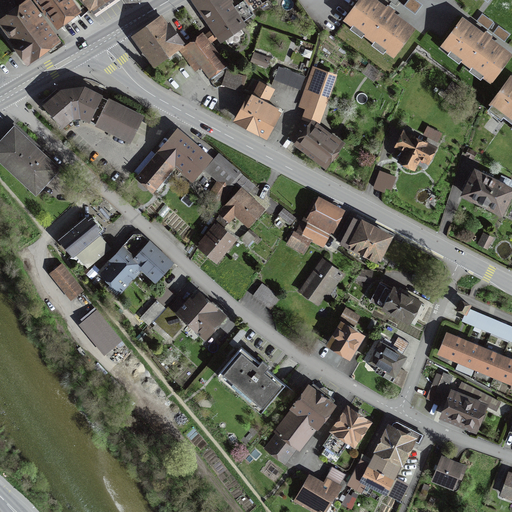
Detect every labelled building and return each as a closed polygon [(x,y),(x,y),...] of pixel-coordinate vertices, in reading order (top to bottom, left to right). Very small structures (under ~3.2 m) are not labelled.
[(0,0),(0,17),(17,39),(14,42),(27,60),(54,40),(28,3),(32,0),(0,0)] [(58,24),(76,11),(67,0),(38,0),(46,10),(47,9),(58,24)] [(84,0),(92,12),(109,0),(84,0)] [(238,10),(233,13),(228,5),(231,2),(229,0),(199,0),(197,1),(216,28),(220,33),(221,35),(222,35),(237,25),(252,14),(244,2),(236,7),(238,10)] [(262,3),(260,0),(242,0),(251,11),(262,3)] [(393,54),(412,29),(392,13),(394,11),(387,7),(386,9),(374,0),(360,0),(346,19),(393,54)] [(422,5),(415,0),(408,0),(404,5),(415,14),(422,5)] [(493,22),(482,14),(477,21),(488,29),(493,22)] [(453,50),(462,56),(461,58),(473,67),(475,66),(484,72),(482,74),(491,80),(510,54),(489,39),(491,37),(485,33),(483,35),(463,19),(443,45),(452,51),(453,50)] [(178,45),(173,39),(177,35),(170,25),(165,28),(160,21),(138,37),(155,62),(178,45)] [(498,26),(493,33),(504,41),(509,34),(498,26)] [(203,38),(207,43),(220,33),(216,28),(203,38)] [(207,43),(203,38),(202,36),(181,52),(195,70),(203,65),(210,74),(207,76),(212,82),(225,73),(220,66),(223,64),(207,43)] [(268,59),(254,54),(252,61),(266,66),(268,59)] [(274,80),(300,90),(305,76),(279,66),(274,80)] [(312,68),(299,105),(308,108),(321,112),(334,76),(312,68)] [(246,77),(227,71),(222,84),(241,90),(246,77)] [(511,77),(492,103),(506,114),(503,117),(511,123),(511,77)] [(275,113),(262,106),(264,101),(271,89),(261,83),(254,96),(252,95),(238,119),(266,134),(276,114),(275,113)] [(79,112),(80,114),(80,116),(88,119),(100,95),(85,88),(84,90),(79,90),(79,88),(66,90),(67,92),(62,92),(60,91),(44,105),(62,125),(73,117),(73,115),(72,113),(79,112)] [(88,119),(89,120),(90,118),(97,121),(95,123),(130,141),(142,116),(100,95),(88,119)] [(292,137),(325,162),(339,144),(306,119),(292,137)] [(441,134),(428,127),(424,134),(437,141),(441,134)] [(0,158),(35,191),(57,168),(14,128),(0,142),(0,158)] [(402,163),(403,166),(407,168),(411,167),(412,165),(414,167),(419,157),(427,161),(434,147),(405,132),(398,146),(405,150),(400,160),(403,161),(402,163)] [(135,171),(141,176),(140,177),(152,188),(167,171),(169,174),(178,163),(193,175),(207,159),(177,133),(154,160),(148,155),(135,171)] [(211,166),(223,176),(219,181),(208,199),(219,206),(233,185),(242,175),(239,172),(219,155),(211,166)] [(375,185),(384,189),(389,174),(381,171),(375,185)] [(511,190),(511,189),(476,171),(464,193),(501,212),(511,190)] [(236,184),(246,193),(253,184),(243,175),(236,184)] [(216,225),(221,229),(229,219),(228,217),(235,210),(248,223),(261,209),(241,191),(221,212),(214,223),(216,225)] [(314,198),(297,233),(309,240),(322,246),(332,226),(312,216),(320,201),(314,198)] [(312,216),(332,226),(340,211),(320,201),(312,216)] [(290,224),(295,218),(283,208),(279,214),(290,224)] [(376,261),(379,256),(389,236),(349,216),(337,240),(343,243),(376,261)] [(60,239),(73,254),(78,250),(97,234),(103,229),(93,217),(87,222),(85,219),(60,239)] [(221,229),(216,225),(214,227),(216,229),(202,247),(216,258),(232,238),(221,229)] [(288,244),(302,253),(309,240),(297,233),(295,232),(288,244)] [(109,248),(97,234),(78,250),(89,264),(109,248)] [(492,238),(484,234),(479,243),(487,247),(492,238)] [(136,259),(149,245),(138,235),(134,235),(112,259),(132,277),(143,266),(136,259)] [(143,266),(156,278),(169,263),(149,245),(136,259),(143,266)] [(109,287),(117,294),(132,277),(112,259),(100,271),(112,283),(109,287)] [(301,291),(318,303),(332,282),(335,284),(342,274),(323,260),(321,263),(301,291)] [(63,266),(53,274),(71,296),(81,288),(63,266)] [(371,281),(372,272),(362,270),(357,278),(371,281)] [(384,308),(395,288),(381,281),(370,300),(384,308)] [(270,308),(279,297),(262,284),(253,295),(270,308)] [(395,288),(384,308),(414,324),(425,304),(395,288)] [(153,327),(167,339),(179,325),(184,319),(183,318),(184,316),(205,334),(222,315),(213,307),(215,304),(203,293),(200,295),(200,294),(193,302),(189,298),(185,303),(176,313),(170,308),(166,313),(153,327)] [(179,298),(170,308),(176,313),(185,303),(179,298)] [(149,324),(164,307),(157,301),(142,317),(149,324)] [(458,309),(466,313),(467,309),(469,304),(461,301),(458,309)] [(511,327),(467,309),(466,313),(463,319),(511,339),(511,327)] [(354,324),(358,318),(345,310),(341,316),(354,324)] [(84,321),(108,351),(120,340),(96,311),(84,321)] [(361,335),(342,324),(330,344),(349,355),(361,335)] [(459,360),(466,342),(448,334),(441,352),(459,360)] [(398,337),(391,349),(402,355),(409,343),(398,337)] [(477,367),(484,349),(466,342),(459,360),(477,367)] [(371,360),(378,365),(393,373),(394,374),(404,356),(402,355),(391,349),(381,343),(371,360)] [(264,408),(285,384),(266,368),(268,365),(262,360),(260,363),(241,347),(220,372),(264,408)] [(484,349),(477,367),(495,375),(502,357),(484,349)] [(511,360),(502,357),(495,375),(511,381),(511,360)] [(389,379),(393,373),(378,365),(375,371),(389,379)] [(426,398),(440,404),(451,376),(444,373),(439,387),(432,384),(426,398)] [(313,383),(310,387),(331,404),(334,399),(313,383)] [(487,405),(496,409),(499,403),(462,383),(460,388),(488,402),(487,405)] [(310,387),(309,387),(293,406),(295,408),(315,423),(317,424),(332,404),(331,404),(310,387)] [(450,393),(442,413),(475,426),(483,406),(450,393)] [(315,423),(295,408),(278,430),(279,431),(297,445),(298,446),(315,423)] [(334,429),(350,440),(354,442),(367,422),(348,409),(334,429)] [(393,422),(390,428),(412,439),(419,443),(424,435),(397,421),(393,422)] [(385,491),(412,439),(390,428),(371,466),(363,480),(366,481),(385,491)] [(350,440),(334,429),(323,444),(339,455),(350,440)] [(285,462),(297,445),(279,431),(266,448),(285,462)] [(460,477),(465,467),(442,457),(433,478),(453,486),(457,476),(460,477)] [(359,460),(348,483),(362,490),(366,481),(363,480),(371,466),(359,460)] [(327,478),(340,485),(346,474),(332,466),(326,477),(327,478)] [(502,494),(511,497),(511,473),(509,473),(502,494)] [(319,511),(322,511),(334,493),(337,495),(342,486),(340,485),(327,478),(322,486),(319,484),(318,480),(312,477),(302,495),(307,498),(308,500),(306,504),(319,511)] [(352,506),(356,496),(348,492),(343,502),(352,506)]
